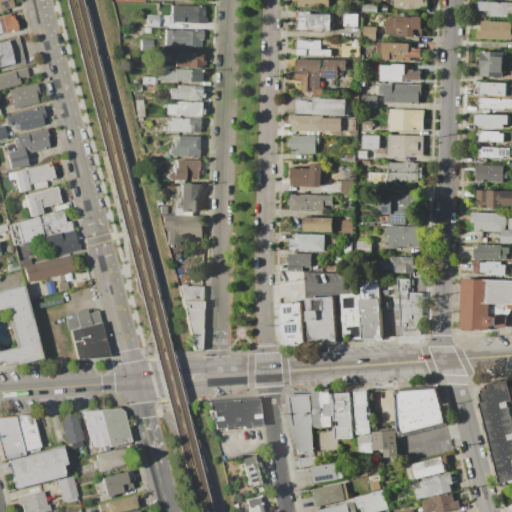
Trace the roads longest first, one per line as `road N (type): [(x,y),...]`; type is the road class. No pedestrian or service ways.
road 1 (residential): [(452,0),(440,331),(487,511)]
road 2 (tertiary): [(37,0),(136,382)]
road 3 (tertiary): [(267,372),(261,267),(269,0)]
road 4 (tertiary): [(219,375),(511,354)]
road 5 (tertiary): [(228,0),(220,232)]
road 6 (residential): [(267,372),(286,511)]
road 7 (tertiary): [(0,391),(136,382)]
road 8 (tertiary): [(136,382),(169,511)]
